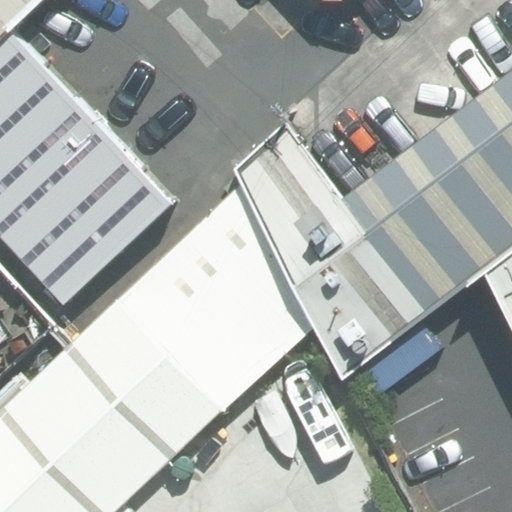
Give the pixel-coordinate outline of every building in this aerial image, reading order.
[(0,0),(0,25),(28,0),(0,0)] [(7,52),(0,56),(0,255),(53,317),(160,220),(7,52)] [(317,329),(339,377),(511,244),(511,69),(338,201),(283,123),(235,172),(291,287),(317,329)] [(111,511),(311,331),(237,181),(0,402),(0,511),(111,511)] [(511,254),(479,279),(511,344),(511,254)]
